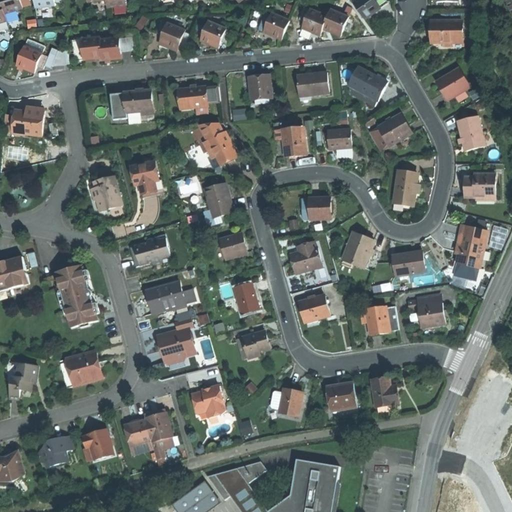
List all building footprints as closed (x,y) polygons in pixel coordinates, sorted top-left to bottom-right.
[(2,0),(4,5),(7,15),(25,10),(21,0),(2,0)] [(36,0),(37,9),(57,7),(57,5),(56,0),(36,0)] [(109,0),(109,1),(110,9),(129,7),(128,0),(109,0)] [(231,0),(238,9),(246,8),(243,3),(240,0),(231,0)] [(361,0),(357,3),(368,19),(377,13),(385,7),(379,0),(361,0)] [(0,25),(9,23),(7,15),(4,5),(0,6),(0,25)] [(314,33),(323,37),(326,29),(332,17),(315,9),(314,10),(308,8),(303,20),(309,22),(306,29),(314,33)] [(332,17),(326,29),(336,33),(345,37),(348,30),(353,19),(353,18),(335,10),(332,17)] [(285,41),(293,22),(274,14),(273,15),(267,13),(262,25),(268,28),(266,33),(275,37),(285,41)] [(359,21),(353,19),(348,30),(354,33),(359,21)] [(466,20),(433,21),(433,30),(434,43),(448,43),(457,42),(467,42),(466,20)] [(159,35),(165,37),(170,26),(164,24),(159,35)] [(211,24),(203,42),(211,46),(221,50),(224,44),(229,32),(229,31),(211,24)] [(170,48),(180,52),(181,50),(188,34),(188,32),(171,25),(170,26),(165,37),(162,44),(170,48)] [(229,32),(224,44),(229,46),(234,35),(229,32)] [(187,53),(194,37),(188,34),(181,50),(187,53)] [(90,60),(104,59),(103,40),(102,37),(74,40),(76,61),(90,60)] [(122,38),(103,40),(104,59),(104,61),(115,60),(124,60),(123,53),(129,52),(128,39),(122,40),(122,38)] [(26,46),(44,54),(47,46),(29,39),(26,46)] [(44,55),(44,54),(26,46),(18,67),(25,70),(36,74),(39,67),(44,55)] [(58,57),(56,63),(73,62),(72,48),(61,49),(60,52),(58,57)] [(47,66),(53,68),(56,63),(58,57),(60,52),(54,49),(51,58),(47,66)] [(47,66),(51,58),(44,55),(39,67),(46,70),(47,66)] [(361,67),(351,85),(380,102),(390,83),(377,76),(361,67)] [(464,69),(440,82),(445,92),(451,102),(475,88),(464,69)] [(314,76),(300,77),(302,98),(332,95),(330,74),(314,76)] [(251,79),(254,102),(274,99),(272,77),(261,78),(251,79)] [(195,90),(181,91),(183,110),(198,109),(210,107),(210,105),(209,90),(208,88),(195,90)] [(209,90),(210,105),(223,103),(221,88),(209,90)] [(156,112),(154,92),(139,94),(127,95),(130,115),(156,112)] [(130,115),(127,95),(119,96),(121,116),(130,115)] [(211,115),(210,107),(198,109),(199,116),(211,115)] [(16,119),(14,131),(44,136),(47,115),(38,113),(29,112),(17,110),(16,119)] [(247,110),(235,111),(236,121),(248,120),(247,110)] [(404,115),(382,128),(393,146),(415,133),(409,123),(404,115)] [(466,136),(469,151),(490,146),(483,116),(463,121),(466,136)] [(16,119),(7,117),(5,130),(14,131),(16,119)] [(53,136),(60,135),(58,124),(51,125),(53,136)] [(201,127),(210,143),(227,135),(221,124),(201,127)] [(285,129),(289,157),(301,156),(311,154),(307,126),(285,129)] [(331,130),(332,149),(343,148),(354,147),(353,129),(331,130)] [(207,145),(210,152),(215,150),(223,165),(232,160),(240,156),(228,134),(227,135),(210,143),(207,145)] [(156,162),(134,168),(136,176),(135,176),(137,186),(141,185),(143,195),(150,194),(158,192),(156,182),(160,181),(160,180),(156,162)] [(402,172),(398,202),(418,204),(419,194),(421,184),(422,175),(402,172)] [(469,200),(499,195),(495,172),(475,175),(475,178),(466,180),(467,189),(469,200)] [(123,206),(115,176),(96,182),(97,188),(92,189),(94,196),(95,200),(97,199),(101,212),(112,209),(114,216),(124,213),(122,206),(123,206)] [(160,181),(156,182),(158,192),(159,195),(166,194),(163,179),(160,180),(160,181)] [(209,189),(217,218),(237,213),(235,205),(233,199),(231,191),(229,184),(209,189)] [(314,199),(314,220),(334,219),(334,199),(324,199),(314,199)] [(481,268),(483,268),(491,232),(468,226),(464,241),(462,241),(460,247),(459,253),(461,253),(459,263),(460,263),(481,268)] [(346,259),(368,268),(379,241),(368,236),(357,232),(346,259)] [(224,240),(229,260),(250,254),(248,244),(245,234),(224,240)] [(149,243),(136,247),(139,257),(141,267),(154,263),(155,266),(164,263),(163,257),(172,255),(168,238),(160,240),(160,237),(148,240),(149,243)] [(303,252),(319,248),(317,243),(302,247),(303,252)] [(298,264),(300,273),(326,266),(321,248),(319,248),(303,252),(295,255),(298,264)] [(412,253),(397,256),(400,277),(430,272),(427,251),(412,253)] [(0,263),(0,292),(31,284),(24,258),(0,263)] [(481,268),(460,263),(458,274),(459,276),(477,280),(479,279),(481,268)] [(91,290),(89,285),(84,266),(75,268),(74,266),(66,269),(66,270),(57,273),(72,329),(81,326),(82,328),(91,326),(90,324),(99,321),(93,297),(94,296),(94,295),(95,294),(94,293),(94,292),(93,291),(92,290),(91,290)] [(181,282),(156,288),(157,293),(149,295),(151,303),(154,314),(167,310),(166,308),(173,307),(175,309),(178,308),(179,307),(180,305),(178,296),(184,295),(184,293),(181,282)] [(237,288),(245,316),(263,311),(259,294),(256,283),(237,288)] [(195,290),(184,293),(184,295),(178,296),(180,305),(179,307),(181,308),(198,303),(195,290)] [(421,301),(422,306),(446,302),(445,294),(420,298),(421,301)] [(304,312),(307,322),(309,322),(326,317),(333,315),(328,295),(302,302),(304,312)] [(413,309),(422,308),(422,306),(421,301),(412,302),(413,309)] [(422,308),(425,327),(438,325),(450,323),(447,302),(446,302),(422,306),(422,308)] [(390,306),(370,309),(372,321),(374,335),(383,334),(394,332),(394,331),(390,307),(390,306)] [(394,331),(402,330),(399,306),(390,307),(394,331)] [(179,316),(181,322),(191,319),(192,319),(190,313),(179,316)] [(326,317),(309,322),(310,327),(327,322),(326,317)] [(181,322),(178,323),(181,331),(189,329),(190,330),(194,329),(196,328),(193,318),(192,319),(191,319),(181,322)] [(206,318),(198,320),(200,327),(208,325),(206,318)] [(185,358),(187,355),(196,353),(190,330),(189,329),(181,331),(170,334),(171,338),(162,340),(165,351),(168,362),(185,358)] [(271,340),(268,331),(245,337),(246,340),(251,357),(251,358),(263,355),(262,352),(273,349),(271,340)] [(246,359),(251,357),(246,340),(241,341),(246,359)] [(104,379),(97,352),(68,360),(76,386),(88,383),(104,379)] [(68,389),(76,386),(68,360),(61,362),(68,389)] [(17,377),(14,377),(11,399),(15,399),(20,400),(21,390),(33,391),(34,380),(39,376),(40,366),(21,364),(21,365),(20,375),(17,377)] [(382,379),(374,380),(378,407),(401,404),(398,386),(394,386),(392,377),(382,379)] [(255,383),(250,388),(255,394),(260,389),(255,383)] [(333,411),(355,408),(351,384),(340,385),(330,387),(333,411)] [(224,415),(227,411),(220,386),(207,390),(208,394),(205,395),(204,393),(199,395),(194,396),(199,415),(209,412),(217,410),(219,416),(224,415)] [(282,412),(301,416),(306,393),(296,391),(287,389),(286,393),(282,410),(282,412)] [(274,408),(282,410),(286,393),(278,391),(276,392),(273,406),(274,408)] [(211,419),(219,416),(217,410),(209,412),(211,419)] [(156,418),(146,420),(147,422),(152,443),(153,445),(165,442),(174,439),(167,415),(156,418)] [(132,448),(152,443),(147,422),(135,425),(125,428),(131,449),(132,448)] [(91,449),(94,462),(114,456),(107,431),(97,434),(88,437),(89,438),(83,440),(86,450),(91,449)] [(75,450),(72,436),(61,439),(55,441),(56,443),(50,444),(50,443),(46,444),(47,447),(40,455),(42,463),(53,466),(54,468),(71,463),(68,452),(75,450)] [(165,442),(167,451),(176,449),(174,439),(165,442)] [(155,451),(156,455),(165,452),(167,451),(165,442),(153,445),(155,451)] [(152,443),(132,448),(134,455),(136,456),(155,451),(153,445),(152,443)] [(86,450),(84,451),(87,464),(94,462),(91,449),(86,450)] [(0,482),(14,483),(26,476),(19,452),(12,457),(8,459),(0,458),(0,482)] [(165,452),(156,455),(158,463),(168,460),(165,452)] [(315,464),(298,461),(296,469),(314,472),(315,464)] [(208,477),(225,501),(232,497),(249,485),(268,471),(262,463),(208,477)] [(333,511),(341,468),(315,464),(314,472),(296,469),(292,497),(270,511),(333,511)] [(176,511),(206,511),(219,504),(205,482),(171,503),(176,511)] [(268,511),(249,485),(232,497),(242,511),(268,511)]
